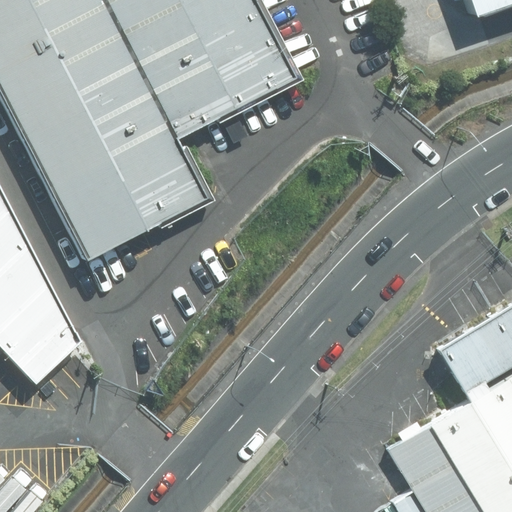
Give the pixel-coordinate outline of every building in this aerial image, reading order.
[(93,0),(0,0),(0,119),(72,264),(194,203),(166,147),(93,0)] [(242,0),(93,0),(166,147),(286,88),(242,0)] [(478,0),(482,10),(511,0),(478,0)] [(66,352),(0,219),(0,361),(26,390),(66,352)] [(511,511),(511,331),(502,314),(432,355),(458,400),(374,449),(411,511),(511,511)]
